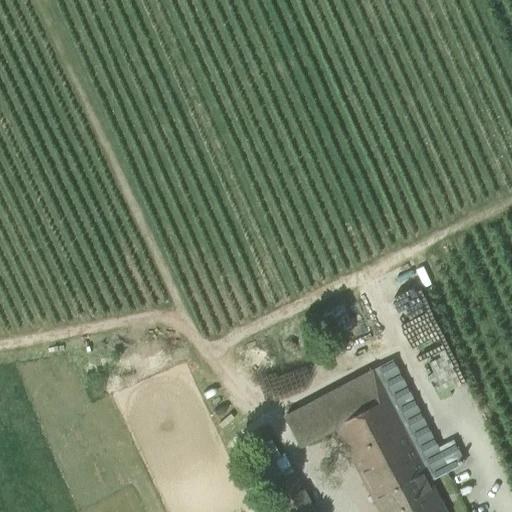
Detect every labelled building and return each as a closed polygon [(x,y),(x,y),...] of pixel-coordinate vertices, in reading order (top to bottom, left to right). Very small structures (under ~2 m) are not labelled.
[(386,401),(413,453),(435,442),(393,362),(371,373),(386,401)] [(300,448),(337,429),(336,428),(386,401),(371,373),(285,419),(300,448)] [(413,453),(386,401),(336,428),(337,429),(375,501),(424,475),(413,453)] [(252,452),(260,468),(279,458),(271,442),(252,452)] [(441,455),(435,442),(413,453),(424,475),(428,483),(464,465),(455,447),(441,455)] [(260,468),(283,511),(312,511),(283,455),(279,458),(260,468)] [(375,501),(380,511),(435,511),(442,509),(428,483),(424,475),(375,501)]
